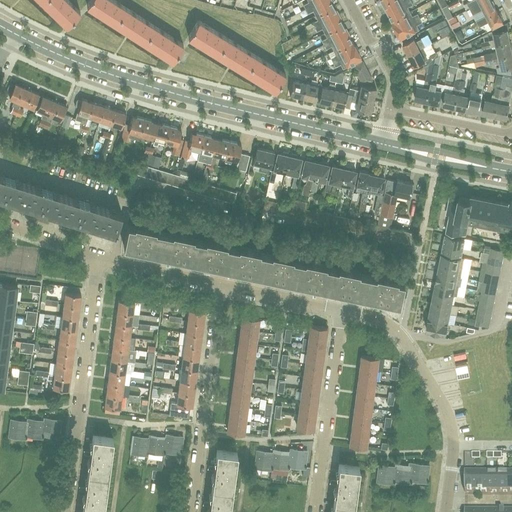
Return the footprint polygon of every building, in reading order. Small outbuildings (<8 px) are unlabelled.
[(80,11),(68,0),(43,0),(42,1),(67,25),(80,11)] [(89,0),(87,5),(115,23),(125,7),(114,0),(89,0)] [(307,0),(308,3),(303,5),(305,9),(322,0),(307,0)] [(312,10),(315,15),(333,6),(330,0),(322,0),(305,9),(307,12),(312,10)] [(388,0),(383,3),(387,12),(410,0),(388,0)] [(411,0),(410,0),(387,12),(392,20),(391,21),(406,13),(410,11),(407,6),(413,3),(411,0)] [(438,0),(442,8),(447,6),(444,0),(438,0)] [(470,9),(480,3),(486,0),(472,0),(467,3),(470,9)] [(473,14),(483,9),(486,15),(476,21),(497,10),(496,10),(491,0),(486,0),(480,3),(470,9),(473,14)] [(314,27),(338,15),(333,6),(315,15),(318,20),(312,23),(314,27)] [(448,20),(453,17),(450,11),(447,6),(442,8),(445,13),(448,20)] [(154,25),(125,7),(115,23),(144,41),(154,25)] [(503,23),(497,10),(476,21),(479,27),(490,21),(493,28),(503,23)] [(406,13),(391,21),(396,30),(421,17),(419,14),(413,17),(410,11),(406,13)] [(338,15),(314,27),(316,30),(321,28),(324,33),(342,24),(338,15)] [(421,17),(396,30),(401,39),(419,29),(416,24),(422,21),(421,17)] [(439,29),(443,37),(451,33),(447,25),(448,25),(445,19),(431,26),(433,32),(439,29)] [(188,36),(217,54),(227,38),(198,20),(188,36)] [(323,45),(347,33),(342,24),(324,33),(327,38),(321,41),(323,45)] [(183,44),(154,25),(144,41),(173,60),(183,44)] [(491,45),(510,41),(507,30),(494,32),(495,39),(489,40),(489,41),(481,43),(482,48),(491,46),(491,45)] [(333,51),(352,41),(351,41),(347,33),(323,45),(325,48),(330,45),(333,51)] [(256,56),(227,38),(217,54),(246,72),(256,56)] [(403,43),(409,55),(421,49),(420,48),(425,46),(422,39),(416,41),(414,38),(403,43)] [(336,56),(331,59),(332,62),(357,50),(352,41),(333,51),(336,56)] [(458,51),(463,49),(460,41),(455,42),(458,51)] [(483,54),(485,59),(511,52),(510,41),(491,45),(491,46),(496,45),(498,51),(483,54)] [(421,49),(409,55),(414,66),(422,62),(424,66),(428,64),(433,61),(434,58),(439,56),(437,52),(436,52),(431,43),(425,46),(420,48),(421,49)] [(342,69),(361,59),(357,50),(332,62),(334,66),(339,64),(342,69)] [(511,52),(485,59),(486,65),(493,64),(494,65),(501,64),(501,67),(496,68),(497,72),(511,75),(510,67),(511,66),(511,52)] [(449,65),(458,67),(455,54),(452,54),(451,54),(449,65)] [(256,56),(246,72),(275,90),(285,73),(256,56)] [(366,83),(372,80),(362,61),(353,66),(361,82),(366,83)] [(415,98),(427,101),(435,64),(433,64),(433,61),(428,64),(428,65),(424,67),(427,72),(425,80),(424,80),(422,86),(417,85),(415,98)] [(435,64),(427,101),(439,104),(442,90),(437,89),(438,83),(436,83),(440,65),(435,64)] [(442,104),(455,107),(461,80),(460,80),(462,68),(458,67),(455,79),(454,79),(452,93),(445,91),(442,104)] [(344,75),(342,72),(335,76),(337,76),(335,82),(342,83),(343,79),(343,78),(344,75)] [(511,77),(503,76),(500,88),(495,115),(507,117),(509,105),(510,98),(503,96),(506,85),(511,86),(511,77)] [(289,94),(302,97),(305,82),(293,79),(289,94)] [(461,80),(455,107),(467,109),(470,96),(463,95),(464,90),(465,81),(461,80)] [(305,82),(302,97),(314,100),(317,85),(305,82)] [(330,104),(334,89),(335,85),(329,83),(328,87),(321,86),(318,101),(330,104)] [(9,97),(21,102),(27,89),(15,84),(9,97)] [(348,94),(358,96),(373,100),(376,88),(361,84),(359,89),(354,89),(353,89),(349,88),(348,94)] [(482,112),(495,115),(500,88),(495,87),(493,94),(492,94),(491,101),(485,100),(482,112)] [(27,89),(21,102),(33,107),(39,94),(27,89)] [(346,92),(334,89),(330,104),(343,106),(346,92)] [(358,96),(348,94),(345,107),(350,108),(355,109),(372,113),(374,112),(375,107),(373,105),(372,105),(373,100),(358,96)] [(48,114),(54,100),(42,95),(36,109),(43,112),(38,125),(42,127),(48,114)] [(481,99),(470,96),(467,109),(471,110),(471,112),(472,113),(476,114),(477,113),(478,112),(479,112),(481,99)] [(79,130),(83,131),(85,125),(87,119),(88,116),(92,102),(81,99),(81,100),(77,99),(75,106),(79,107),(77,112),(75,119),(80,121),(79,124),(81,125),(79,130)] [(66,106),(54,100),(48,114),(42,127),(48,129),(53,116),(61,119),(66,106)] [(104,106),(92,102),(88,116),(99,119),(104,106)] [(10,113),(15,115),(19,107),(14,105),(10,113)] [(110,123),(115,110),(104,106),(99,119),(110,123)] [(19,107),(15,115),(20,117),(23,110),(19,107)] [(126,113),(115,110),(110,123),(122,126),(126,113)] [(71,117),(65,115),(61,126),(67,128),(71,117)] [(139,134),(144,118),(136,116),(136,117),(132,116),(129,125),(125,123),(121,139),(127,141),(128,137),(138,140),(139,134)] [(156,125),(156,123),(152,121),(144,118),(139,134),(151,137),(153,132),(155,132),(157,126),(156,125)] [(165,141),(169,126),(162,123),(161,124),(156,123),(156,125),(157,126),(155,132),(153,132),(151,137),(153,138),(153,139),(154,140),(153,144),(157,145),(159,139),(165,141)] [(169,126),(165,141),(174,144),(171,153),(178,155),(183,140),(179,138),(181,130),(177,129),(177,128),(169,126)] [(188,158),(191,148),(200,150),(204,135),(196,133),(195,133),(192,132),(190,141),(184,140),(184,142),(183,147),(181,156),(188,158)] [(33,149),(39,135),(33,133),(26,146),(33,149)] [(208,152),(211,153),(213,145),(216,146),(218,139),(216,138),(211,137),(212,136),(204,135),(200,150),(208,152)] [(221,140),(218,139),(216,146),(213,145),(211,153),(213,153),(210,163),(209,168),(208,168),(207,172),(208,172),(209,172),(209,171),(212,172),(214,164),(217,154),(225,156),(229,141),(222,139),(221,140)] [(100,157),(110,160),(111,156),(106,154),(110,141),(106,140),(100,157)] [(249,156),(239,153),(241,145),(237,144),(237,143),(229,141),(225,156),(224,162),(231,163),(232,158),(238,159),(238,160),(236,168),(245,171),(249,156)] [(268,172),(273,151),(257,148),(253,162),(260,164),(258,170),(268,172)] [(280,171),(285,173),(290,153),(283,152),(282,154),(278,153),(273,171),(279,173),(280,171)] [(291,174),(291,175),(297,177),(301,158),(296,157),(296,155),(290,153),(285,173),(291,174)] [(159,168),(161,158),(148,154),(145,164),(159,168)] [(310,192),(317,160),(306,158),(306,159),(305,159),(301,176),(307,178),(306,183),(304,185),(302,194),(309,196),(310,192)] [(315,183),(316,180),(325,182),(327,176),(326,176),(328,164),(327,164),(327,163),(317,160),(310,192),(315,193),(317,184),(315,183)] [(135,174),(140,176),(143,165),(138,164),(135,174)] [(340,185),(344,166),(337,164),(337,166),(332,165),(329,177),(328,176),(327,182),(331,183),(340,185)] [(145,177),(149,167),(143,165),(140,176),(145,177)] [(351,168),(344,166),(340,185),(353,187),(355,176),(354,177),(356,171),(351,169),(351,168)] [(149,167),(145,177),(151,179),(154,169),(149,167)] [(154,169),(151,179),(156,180),(159,170),(154,169)] [(159,170),(156,180),(161,182),(164,172),(159,170)] [(367,172),(360,170),(355,190),(362,192),(358,212),(363,213),(367,192),(368,186),(371,174),(367,173),(367,172)] [(164,172),(161,182),(166,183),(169,173),(164,172)] [(169,173),(166,183),(171,185),(174,175),(169,173)] [(0,196),(3,197),(9,177),(0,174),(0,196)] [(371,174),(368,186),(367,192),(381,195),(382,189),(381,189),(384,177),(378,176),(377,174),(374,174),(372,174),(371,174)] [(174,175),(171,185),(176,186),(179,176),(174,175)] [(179,176),(176,186),(181,188),(184,178),(179,176)] [(24,204),(25,204),(40,209),(46,189),(9,177),(3,197),(19,202),(19,205),(24,206),(24,204)] [(184,178),(181,188),(187,190),(190,179),(184,178)] [(190,179),(187,190),(192,191),(195,181),(190,179)] [(377,225),(383,226),(389,227),(389,228),(397,194),(408,197),(411,183),(396,180),(395,187),(392,186),(391,192),(384,191),(384,194),(382,200),(381,207),(377,225)] [(195,181),(192,191),(197,193),(200,183),(195,181)] [(197,193),(202,194),(205,184),(200,183),(197,193)] [(205,184),(202,194),(207,196),(210,186),(205,184)] [(210,186),(207,196),(212,197),(215,187),(210,186)] [(215,187),(212,197),(217,199),(221,189),(215,187)] [(62,215),(77,220),(84,201),(46,189),(40,209),(57,214),(56,216),(61,218),(62,215)] [(221,189),(217,199),(223,200),(226,190),(221,189)] [(226,190),(223,200),(228,202),(231,192),(226,190)] [(231,192),(228,202),(233,203),(236,193),(231,192)] [(511,201),(510,201),(510,202),(510,204),(471,197),(470,199),(459,196),(459,200),(450,198),(447,214),(449,214),(446,231),(466,235),(467,227),(468,227),(467,226),(468,218),(511,226),(511,201)] [(272,201),(265,200),(263,211),(269,212),(272,201)] [(99,227),(116,232),(117,229),(116,229),(121,212),(84,201),(77,220),(93,225),(93,228),(98,229),(99,227)] [(269,212),(276,214),(279,203),(272,201),(269,212)] [(285,204),(279,203),(276,214),(283,215),(285,204)] [(233,212),(245,215),(247,208),(235,204),(233,212)] [(283,215),(290,217),(292,206),(285,204),(283,215)] [(299,208),(292,206),(290,217),(297,218),(299,208)] [(297,218),(304,220),(306,209),(299,208),(297,218)] [(306,209),(304,220),(310,221),(313,211),(306,209)] [(320,212),(313,211),(310,221),(317,223),(320,212)] [(231,219),(243,222),(245,215),(233,212),(231,219)] [(326,214),(320,212),(317,223),(324,224),(326,214)] [(333,215),(326,214),(324,224),(331,226),(333,215)] [(340,217),(333,215),(331,226),(338,227),(340,217)] [(338,227),(344,229),(347,218),(340,217),(338,227)] [(347,218),(344,229),(350,230),(353,219),(347,218)] [(359,221),(353,219),(350,230),(356,232),(359,221)] [(359,221),(356,232),(363,233),(365,222),(359,221)] [(371,223),(365,222),(363,233),(368,234),(371,223)] [(377,225),(371,223),(368,234),(374,236),(377,225)] [(123,246),(157,253),(162,231),(155,230),(155,228),(134,224),(134,225),(127,224),(123,246)] [(377,225),(374,236),(380,237),(383,226),(377,225)] [(380,237),(386,238),(389,227),(383,226),(380,237)] [(390,228),(389,228),(389,227),(386,238),(392,239),(395,229),(390,228)] [(392,239),(398,241),(401,230),(395,229),(392,239)] [(413,233),(401,230),(398,241),(410,244),(413,233)] [(157,253),(192,260),(196,238),(193,238),(194,236),(172,232),(172,233),(162,231),(157,253)] [(445,234),(443,244),(462,248),(464,238),(445,234)] [(192,260),(226,267),(231,246),(226,245),(227,243),(206,238),(205,240),(196,238),(192,260)] [(462,248),(443,244),(441,254),(461,258),(462,248)] [(226,267),(261,274),(265,253),(259,252),(260,250),(238,245),(238,247),(231,246),(226,267)] [(490,247),(490,249),(484,247),(483,252),(489,253),(502,256),(504,250),(490,247)] [(261,274),(295,282),(300,260),(293,259),(293,257),(272,253),(271,254),(265,253),(261,274)] [(489,253),(489,256),(487,263),(500,266),(502,256),(489,253)] [(441,254),(440,263),(463,268),(465,258),(461,258),(441,254)] [(295,282),(330,289),(334,267),(325,266),(326,264),(305,259),(304,261),(300,260),(295,282)] [(483,262),(481,271),(498,275),(500,266),(487,263),(483,262)] [(438,272),(437,272),(461,277),(463,268),(440,263),(438,272)] [(330,289),(364,296),(368,274),(358,272),(359,271),(352,269),(338,266),(338,268),(334,267),(330,289)] [(498,275),(481,271),(479,281),(497,284),(498,275)] [(461,277),(437,272),(435,282),(459,287),(460,287),(462,277),(461,277)] [(364,296),(386,300),(399,303),(403,282),(397,280),(397,279),(376,274),(376,276),(368,274),(364,296)] [(495,294),(497,284),(479,281),(478,288),(482,288),(482,291),(495,294)] [(459,287),(435,282),(436,282),(434,291),(453,295),(457,296),(459,287)] [(0,283),(0,298),(15,301),(17,286),(0,283)] [(29,291),(39,293),(40,286),(30,284),(29,291)] [(434,291),(432,301),(451,305),(453,295),(434,291)] [(482,291),(481,294),(480,301),(493,303),(495,294),(482,291)] [(65,292),(63,304),(79,306),(81,294),(65,292)] [(0,298),(0,313),(13,316),(15,301),(0,298)] [(118,299),(117,311),(132,313),(134,301),(118,299)] [(451,305),(432,301),(430,310),(449,314),(451,305)] [(493,303),(480,301),(478,310),(491,313),(493,303)] [(79,306),(63,304),(62,316),(78,318),(79,306)] [(205,311),(189,309),(187,321),(203,323),(205,311)] [(428,319),(448,323),(447,323),(449,314),(430,310),(428,319)] [(478,310),(477,313),(476,319),(489,322),(491,313),(478,310)] [(25,324),(35,326),(37,312),(26,311),(25,324)] [(115,323),(131,325),(132,313),(117,311),(115,323)] [(0,329),(11,331),(13,316),(0,313),(0,329)] [(62,316),(60,328),(76,330),(78,318),(62,316)] [(242,316),(241,329),(257,331),(259,318),(242,316)] [(448,323),(428,319),(426,329),(431,330),(441,332),(446,333),(448,323)] [(203,323),(187,321),(186,333),(202,335),(203,323)] [(115,323),(114,335),(129,337),(131,325),(115,323)] [(310,325),(308,338),(325,340),(327,327),(310,325)] [(60,328),(59,339),(75,342),(76,330),(60,328)] [(0,329),(0,344),(9,345),(11,331),(0,329)] [(257,331),(241,329),(239,341),(255,344),(257,331)] [(186,333),(184,344),(200,346),(202,335),(186,333)] [(112,347),(127,349),(129,337),(114,335),(112,347)] [(308,338),(307,351),(323,353),(325,340),(308,338)] [(59,339),(57,351),(73,353),(75,342),(59,339)] [(32,354),(33,348),(34,343),(20,341),(18,352),(32,354)] [(254,356),(255,344),(239,341),(237,354),(254,356)] [(0,359),(7,360),(9,345),(0,344),(0,359)] [(183,356),(199,358),(200,346),(184,344),(183,356)] [(112,347),(110,359),(126,361),(127,349),(112,347)] [(57,351),(56,363),(71,365),(73,353),(57,351)] [(323,353),(307,351),(305,363),(321,366),(323,353)] [(235,367),(252,369),(254,356),(237,354),(235,367)] [(361,355),(360,368),(376,370),(378,358),(361,355)] [(199,358),(183,356),(181,368),(197,370),(199,358)] [(110,359),(109,368),(109,370),(124,372),(126,361),(110,359)] [(71,365),(56,363),(54,375),(70,377),(71,365)] [(320,378),(321,366),(305,363),(303,376),(320,378)] [(250,382),(252,369),(235,367),(234,380),(250,382)] [(197,370),(181,368),(180,380),(195,382),(197,370)] [(358,381),(374,383),(376,370),(360,368),(358,381)] [(17,384),(27,385),(29,372),(18,370),(17,384)] [(123,384),(124,372),(109,370),(107,382),(123,384)] [(54,375),(48,374),(47,377),(47,379),(53,380),(52,387),(68,389),(70,377),(54,375)] [(320,378),(303,376),(302,389),(318,391),(320,378)] [(180,380),(178,391),(194,393),(195,382),(180,380)] [(232,393),(248,395),(250,382),(234,380),(232,393)] [(358,381),(356,393),(373,396),(374,383),(358,381)] [(107,382),(106,394),(121,396),(123,384),(107,382)] [(41,385),(30,384),(29,390),(34,391),(41,392),(41,385)] [(316,404),(318,391),(302,389),(300,402),(316,404)] [(194,393),(178,391),(175,415),(189,417),(190,405),(192,406),(194,393)] [(247,408),(248,395),(232,393),(230,405),(247,408)] [(354,406),(371,408),(373,396),(356,393),(354,406)] [(104,406),(120,408),(121,396),(106,394),(104,406)] [(300,402),(298,414),(314,417),(316,404),(300,402)] [(228,418),(245,420),(247,408),(230,405),(228,418)] [(369,421),(371,408),(354,406),(353,419),(369,421)] [(296,427),(297,427),(313,429),(314,417),(298,414),(296,427)] [(60,420),(44,418),(43,418),(43,421),(42,435),(43,435),(58,437),(60,420)] [(243,433),(245,420),(228,418),(227,431),(243,433)] [(25,439),(25,436),(26,436),(25,436),(27,422),(27,421),(10,419),(8,437),(25,439)] [(27,419),(27,421),(27,422),(25,436),(26,436),(42,438),(42,435),(43,435),(42,435),(43,421),(27,419)] [(353,419),(351,432),(367,434),(369,421),(353,419)] [(349,444),(365,447),(367,434),(351,432),(349,444)] [(113,437),(93,435),(88,471),(108,473),(113,437)] [(149,435),(149,438),(147,452),(148,452),(148,453),(164,455),(164,452),(165,452),(165,451),(164,451),(166,437),(149,435)] [(183,437),(166,435),(166,437),(164,451),(165,451),(165,452),(180,454),(183,437)] [(132,436),(130,453),(147,455),(147,452),(148,453),(148,452),(147,452),(149,438),(132,436)] [(217,449),(212,485),(232,488),(236,452),(217,449)] [(307,451),(290,449),(290,452),(288,466),(289,466),(305,468),(307,451)] [(271,467),(273,467),(273,466),(271,466),(273,453),(257,450),(254,467),(271,469),(271,467)] [(273,450),(273,453),(271,466),(273,466),(273,467),(288,469),(288,466),(289,466),(288,466),(290,452),(273,450)] [(339,463),(334,500),(354,502),(359,466),(339,463)] [(429,465),(413,463),(412,463),(412,466),(410,480),(412,481),(427,483),(429,465)] [(397,482),(410,483),(411,481),(412,481),(410,480),(412,466),(396,464),(395,467),(394,481),(395,481),(395,482),(394,482),(393,484),(397,485),(397,482)] [(394,481),(395,467),(379,465),(377,482),(393,484),(394,482),(395,482),(395,481),(394,481)] [(103,509),(108,473),(88,471),(83,507),(103,509)] [(508,473),(497,473),(497,492),(508,492),(508,471),(508,473)] [(465,492),(476,492),(476,473),(465,473),(465,492)] [(476,492),(486,492),(486,473),(476,473),(476,492)] [(497,473),(486,473),(486,492),(497,492),(497,473)] [(212,485),(208,511),(228,511),(232,488),(212,485)] [(334,500),(332,511),(352,511),(354,502),(334,500)]
